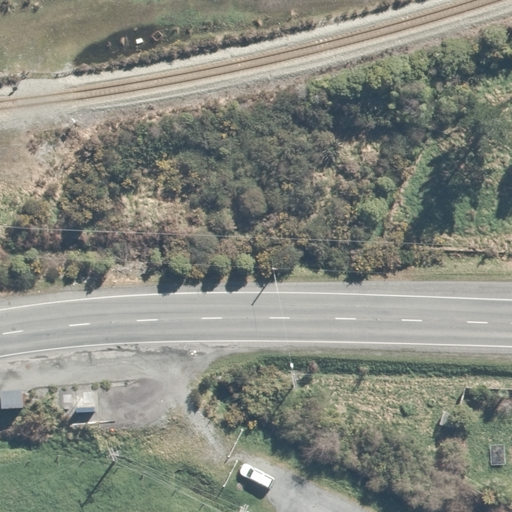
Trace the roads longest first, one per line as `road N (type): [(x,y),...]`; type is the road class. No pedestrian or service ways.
road 1 (primary): [(511,323),(112,319)]
road 2 (residential): [(112,319),(170,413),(222,452),(336,511)]
